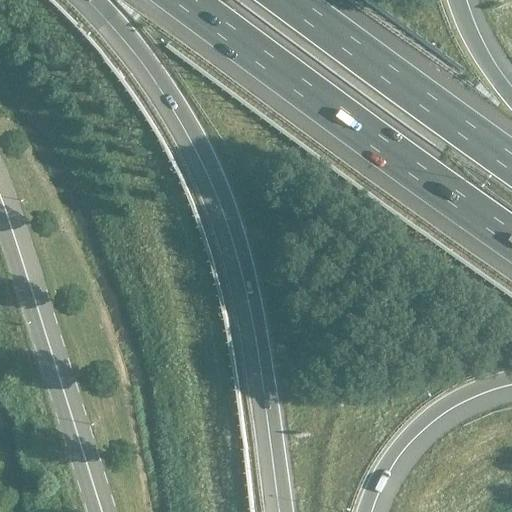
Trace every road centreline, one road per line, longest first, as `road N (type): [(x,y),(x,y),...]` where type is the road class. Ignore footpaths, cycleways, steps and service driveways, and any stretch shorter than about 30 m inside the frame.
road 1 (motorway): [(96,0),(159,73),(230,211),(256,306),(285,511)]
road 2 (motorway): [(169,0),(511,242)]
road 3 (tertiary): [(100,511),(0,199)]
road 4 (motorway): [(511,149),(301,0)]
road 5 (motorway): [(365,511),(417,427),(445,405),(511,381)]
